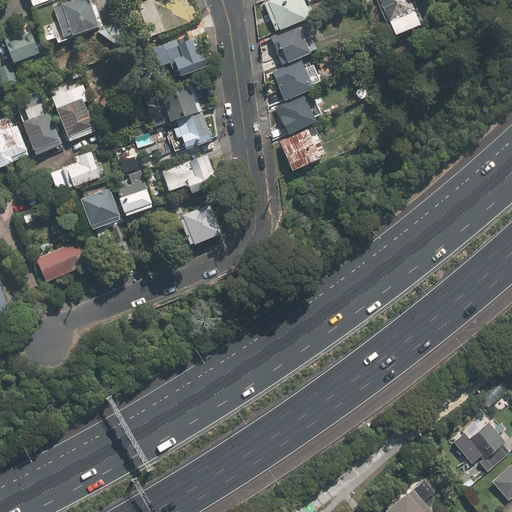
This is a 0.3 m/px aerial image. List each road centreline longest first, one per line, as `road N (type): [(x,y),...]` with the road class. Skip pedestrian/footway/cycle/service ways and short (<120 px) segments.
road 1 (motorway): [(3,511),(229,386),(337,313),(511,171)]
road 2 (motorway): [(511,236),(356,364),(131,511)]
road 3 (residential): [(0,343),(228,258),(248,244),(255,226)]
road 4 (residential): [(222,0),(255,226)]
